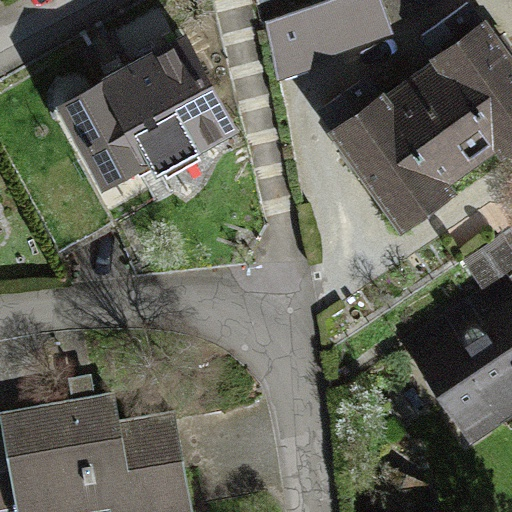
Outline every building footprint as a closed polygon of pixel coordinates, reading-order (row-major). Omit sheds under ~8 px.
[(389,76),(332,114),(410,230),(511,161),(511,19),(499,0),(474,0),(430,29),(478,100),(428,134),(389,76)] [(214,56),(73,117),(112,206),(253,145),(214,56)] [(0,191),(0,247),(23,235),(0,191)] [(511,282),(397,349),(455,448),(511,414),(511,282)] [(134,383),(0,406),(0,511),(17,511),(152,488),(134,383)]
